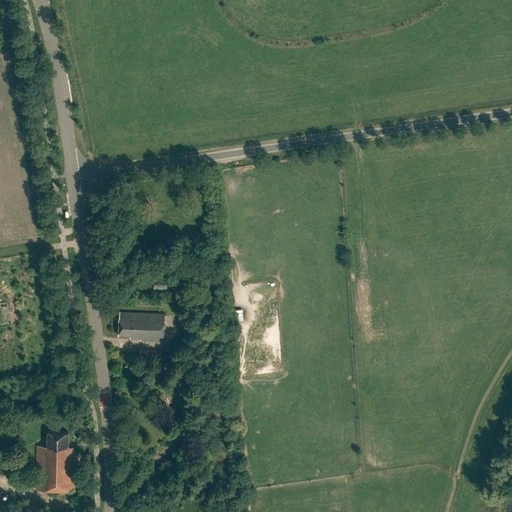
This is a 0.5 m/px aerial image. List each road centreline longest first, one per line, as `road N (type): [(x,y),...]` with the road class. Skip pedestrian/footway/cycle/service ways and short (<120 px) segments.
road 1 (unclassified): [(73,176),(511,111)]
road 2 (secondary): [(110,511),(110,444),(73,176)]
road 3 (secondary): [(73,176),(56,48),(40,0)]
